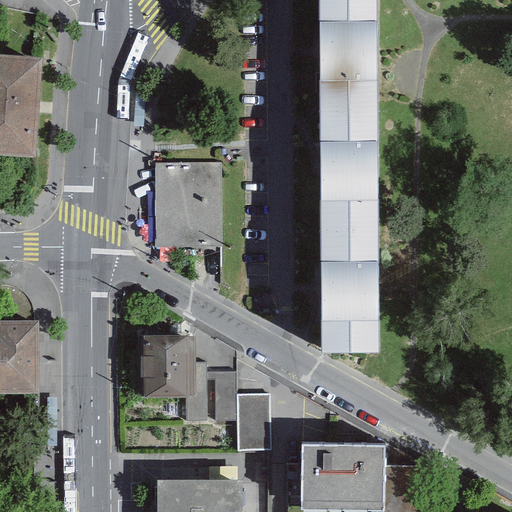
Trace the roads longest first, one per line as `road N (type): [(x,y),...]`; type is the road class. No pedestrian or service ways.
road 1 (residential): [(94,250),(511,483)]
road 2 (secondary): [(94,250),(95,511)]
road 3 (secondary): [(104,64),(94,250)]
